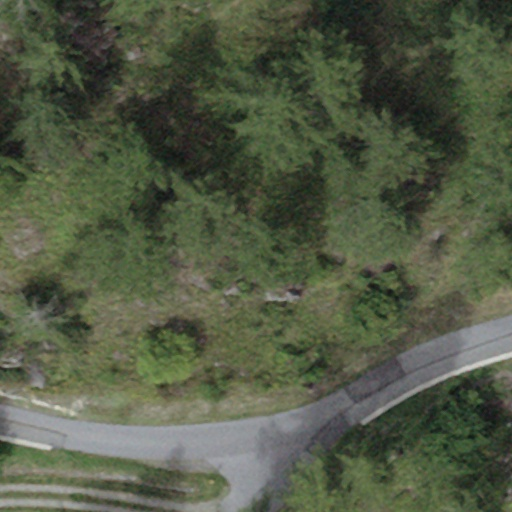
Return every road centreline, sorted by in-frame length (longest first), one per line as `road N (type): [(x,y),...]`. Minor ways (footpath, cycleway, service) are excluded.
road 1 (tertiary): [(0,418),(111,439),(242,448),(316,422),(439,351),(511,326)]
road 2 (track): [(158,511),(0,504)]
